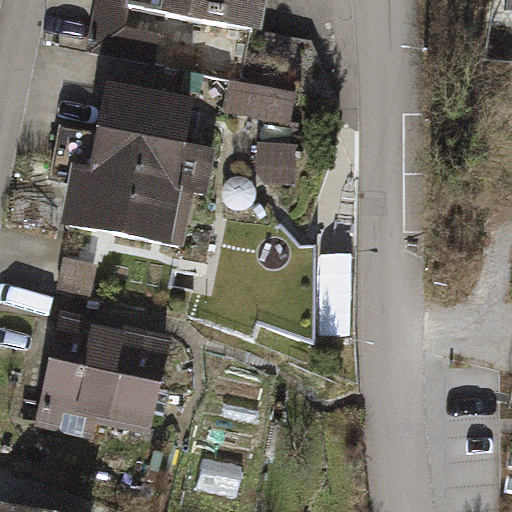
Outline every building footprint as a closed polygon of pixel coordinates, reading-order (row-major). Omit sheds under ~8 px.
[(131,0),(130,7),(252,30),(257,0),(131,0)] [(105,50),(160,67),(166,47),(111,30),(105,50)] [(160,95),(114,85),(104,137),(96,174),(192,193),(207,196),(216,152),(186,146),(192,111),(158,105),(160,95)] [(96,174),(104,137),(64,129),(54,179),(78,184),(70,226),(182,247),(192,193),(96,174)] [(171,345),(67,322),(44,426),(91,436),(94,419),(151,431),(171,345)]
